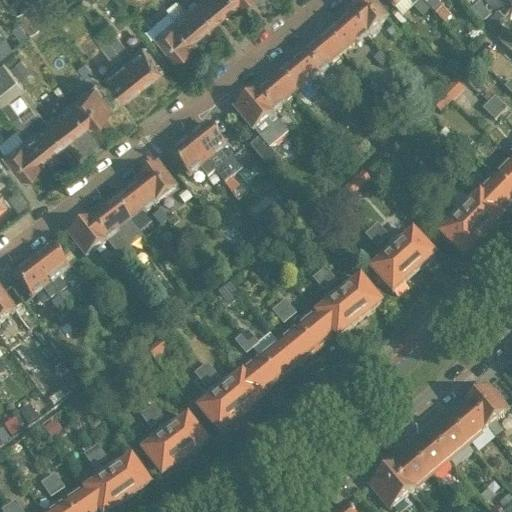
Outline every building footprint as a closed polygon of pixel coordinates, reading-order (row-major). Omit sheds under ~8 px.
[(215,19),(238,0),(201,0),(201,1),(215,19)] [(387,22),(369,0),(367,0),(349,16),(351,18),(367,38),(387,22)] [(420,2),(417,0),(385,0),(394,9),(403,0),(405,0),(413,8),(420,2)] [(417,0),(420,2),(421,1),(439,20),(446,13),(433,0),(433,1),(431,0),(417,0)] [(192,38),(215,19),(201,1),(177,20),(192,38)] [(16,15),(29,33),(41,24),(28,6),(16,15)] [(473,11),(483,24),(490,18),(479,6),(473,11)] [(497,15),(485,26),(491,32),(503,20),(497,15)] [(192,38),(177,20),(176,18),(156,35),(174,57),(194,41),(192,38)] [(327,38),(342,56),(355,46),(357,47),(367,38),(351,18),(327,38)] [(19,24),(12,29),(20,39),(27,34),(19,24)] [(393,28),(386,34),(392,41),(398,36),(393,28)] [(142,83),(117,51),(108,39),(107,40),(100,31),(93,36),(110,58),(99,67),(124,98),(142,83)] [(108,39),(117,51),(142,83),(161,68),(143,46),(132,55),(124,45),(115,34),(108,39)] [(511,43),(504,35),(498,42),(510,53),(511,50),(511,43)] [(342,56),(327,38),(304,57),(320,77),(321,77),(331,68),(329,67),(342,56)] [(481,56),(489,64),(495,58),(487,51),(481,56)] [(388,64),(380,55),(374,60),(382,69),(388,64)] [(489,64),(481,56),(475,62),(483,70),(489,64)] [(320,77),(304,57),(280,76),(296,95),(308,109),(311,107),(308,103),(316,102),(318,94),(316,92),(320,89),(319,88),(325,83),(326,83),(321,77),(320,77)] [(20,79),(29,71),(20,60),(11,68),(20,79)] [(0,91),(17,78),(4,62),(3,62),(0,64),(0,91)] [(469,68),(478,76),(483,70),(475,62),(469,68)] [(86,79),(93,73),(85,63),(78,68),(86,79)] [(472,82),(478,76),(469,68),(463,74),(472,82)] [(273,116),(295,98),(294,97),(296,95),(280,76),(257,96),(273,116)] [(325,83),(333,92),(339,87),(331,78),(326,83),(325,83)] [(319,88),(320,89),(327,98),(333,92),(325,83),(319,88)] [(455,83),(449,89),(458,97),(464,91),(455,83)] [(75,104),(89,121),(91,124),(111,108),(93,85),(73,101),(75,104)] [(449,89),(444,95),(452,103),(458,97),(449,89)] [(260,138),(270,150),(289,134),(273,116),(257,96),(254,94),(234,110),(259,140),(260,138)] [(446,108),(452,103),(444,95),(438,100),(446,108)] [(0,105),(24,138),(41,158),(65,140),(51,122),(49,124),(38,110),(23,120),(19,115),(20,114),(8,99),(0,105)] [(440,114),(446,108),(438,100),(432,106),(440,114)] [(494,100),(489,105),(501,117),(506,111),(494,100)] [(75,104),(51,122),(65,140),(89,121),(75,104)] [(495,122),(501,117),(489,105),(483,111),(495,122)] [(421,117),(416,123),(424,131),(429,125),(421,117)] [(286,130),(292,125),(286,118),(280,123),(286,130)] [(410,129),(418,137),(424,131),(416,123),(410,129)] [(207,126),(188,140),(215,174),(225,186),(234,179),(224,166),(233,159),(207,126)] [(404,135),(412,142),(418,137),(410,129),(404,135)] [(460,134),(454,140),(466,151),(472,146),(460,134)] [(412,142),(404,135),(398,141),(406,148),(412,142)] [(41,158),(24,138),(4,154),(23,177),(43,161),(41,158)] [(260,138),(259,140),(249,147),(270,173),(282,164),(270,150),(260,138)] [(188,140),(170,155),(189,179),(200,170),(207,179),(215,174),(188,140)] [(466,151),(454,140),(449,145),(461,157),(466,151)] [(365,158),(355,147),(345,156),(355,167),(365,158)] [(386,153),(393,160),(399,154),(392,147),(386,153)] [(386,166),(393,160),(386,153),(379,159),(386,166)] [(386,166),(379,159),(373,164),(380,172),(386,166)] [(374,177),(380,172),(373,164),(367,170),(374,177)] [(511,164),(497,180),(511,195),(511,164)] [(137,183),(138,184),(155,206),(176,191),(157,167),(137,183)] [(418,176),(430,188),(436,182),(424,171),(418,176)] [(356,180),(363,187),(369,182),(363,174),(356,180)] [(430,188),(418,176),(413,182),(424,194),(430,188)] [(356,180),(350,186),(357,193),(363,187),(356,180)] [(511,206),(511,195),(497,180),(480,197),(501,218),(511,206)] [(131,225),(155,206),(138,184),(114,203),(131,225)] [(344,191),(351,199),(357,193),(350,186),(344,191)] [(18,210),(27,202),(16,189),(7,197),(18,210)] [(351,199),(344,191),(337,197),(344,205),(351,199)] [(191,200),(186,193),(179,198),(184,205),(191,200)] [(503,220),(501,218),(480,197),(470,207),(465,203),(456,213),(484,240),(503,220)] [(114,203),(90,222),(107,244),(131,225),(114,203)] [(288,221),(278,208),(260,222),(270,235),(288,221)] [(160,213),(153,218),(160,228),(167,222),(160,213)] [(484,240),(456,213),(446,222),(451,226),(440,238),(464,260),(484,240)] [(107,271),(94,254),(107,244),(90,222),(89,221),(69,236),(87,260),(80,265),(93,282),(107,271)] [(377,226),(371,231),(382,244),(388,238),(377,226)] [(376,249),(382,244),(371,231),(365,236),(376,249)] [(387,249),(413,279),(434,260),(413,236),(402,245),(398,240),(387,249)] [(52,249),(33,264),(58,296),(66,290),(58,280),(69,272),(52,249)] [(392,297),(413,279),(387,249),(377,258),(381,263),(371,273),(392,297)] [(58,296),(33,264),(14,278),(31,300),(43,292),(50,302),(58,296)] [(319,275),(330,288),(336,283),(325,270),(319,275)] [(82,274),(76,278),(83,288),(89,284),(82,274)] [(330,288),(319,275),(313,280),(324,293),(330,288)] [(345,286),(334,294),(359,325),(381,307),(360,282),(349,291),(345,286)] [(228,286),(216,296),(227,310),(239,300),(228,286)] [(13,312),(0,292),(0,324),(14,315),(15,314),(13,312)] [(68,293),(60,299),(67,309),(75,303),(68,293)] [(337,342),(359,325),(334,294),(324,303),(328,308),(317,317),(335,339),(337,342)] [(67,309),(59,299),(51,304),(59,315),(67,309)] [(285,303),(279,308),(289,321),(295,316),(285,303)] [(15,314),(14,315),(19,321),(33,338),(42,331),(41,328),(41,327),(30,313),(29,314),(28,312),(28,313),(22,305),(13,312),(15,314)] [(180,317),(171,305),(161,312),(170,324),(180,317)] [(289,321),(279,308),(273,313),(283,326),(289,321)] [(298,332),(316,355),(335,339),(317,317),(298,332)] [(111,366),(137,346),(131,338),(133,337),(126,328),(118,333),(125,342),(119,347),(117,343),(110,349),(112,352),(106,358),(111,366)] [(298,370),(316,355),(298,332),(279,347),(298,370)] [(247,333),(241,338),(252,351),(258,346),(247,333)] [(252,351),(241,338),(235,343),(246,356),(252,351)] [(167,350),(161,342),(154,347),(160,355),(167,350)] [(160,355),(154,347),(147,352),(154,360),(160,355)] [(280,384),(298,370),(279,347),(261,362),(280,384)] [(142,356),(136,361),(142,369),(149,364),(142,356)] [(142,369),(136,361),(129,366),(135,374),(142,369)] [(261,362),(243,377),(261,400),(280,384),(261,362)] [(206,365),(200,371),(211,383),(217,378),(206,365)] [(135,374),(129,366),(122,371),(129,379),(135,374)] [(62,367),(56,371),(60,378),(67,374),(62,367)] [(122,384),(129,379),(122,371),(116,377),(122,384)] [(205,388),(211,383),(200,371),(195,376),(205,388)] [(263,402),(261,400),(243,377),(231,386),(227,381),(216,390),(241,420),(263,402)] [(65,384),(73,394),(80,388),(73,378),(65,384)] [(66,388),(49,401),(54,407),(71,394),(66,388)] [(487,389),(467,405),(488,431),(489,430),(496,438),(503,432),(496,424),(508,414),(487,389)] [(219,438),(241,420),(216,390),(206,398),(210,403),(198,412),(219,438)] [(469,447),(488,431),(467,405),(460,411),(462,413),(449,423),(469,447)] [(147,412),(156,426),(163,421),(153,408),(147,412)] [(28,427),(38,420),(33,412),(31,409),(20,415),(28,427)] [(156,426),(147,412),(140,417),(150,430),(156,426)] [(62,433),(58,428),(61,426),(57,420),(44,430),(51,440),(62,433)] [(161,432),(185,464),(207,447),(188,420),(176,429),(173,424),(161,432)] [(17,423),(6,430),(11,438),(22,432),(17,423)] [(449,463),(469,447),(449,423),(430,440),(449,463)] [(8,441),(1,431),(0,431),(0,442),(2,445),(8,441)] [(162,480),(185,464),(161,432),(150,440),(154,445),(142,454),(162,480)] [(430,479),(449,463),(430,440),(410,456),(430,479)] [(97,447),(91,452),(100,466),(107,461),(97,447)] [(93,470),(100,466),(91,452),(84,456),(93,470)] [(396,465),(389,470),(411,496),(430,479),(410,456),(397,467),(396,465)] [(105,472),(126,505),(150,489),(131,462),(120,470),(116,464),(105,472)] [(390,511),(411,496),(389,470),(369,487),(390,511)] [(115,511),(126,505),(105,472),(93,480),(97,485),(85,493),(97,511),(115,511)] [(54,477),(48,481),(57,495),(63,490),(54,477)] [(57,495),(48,481),(41,485),(51,499),(57,495)] [(57,495),(68,511),(97,511),(85,493),(72,502),(63,490),(57,495)] [(68,511),(57,495),(51,499),(54,505),(51,507),(54,511),(68,511)] [(505,511),(508,511),(511,508),(511,501),(509,498),(500,506),(505,511)] [(20,511),(15,503),(8,508),(11,511),(20,511)]
